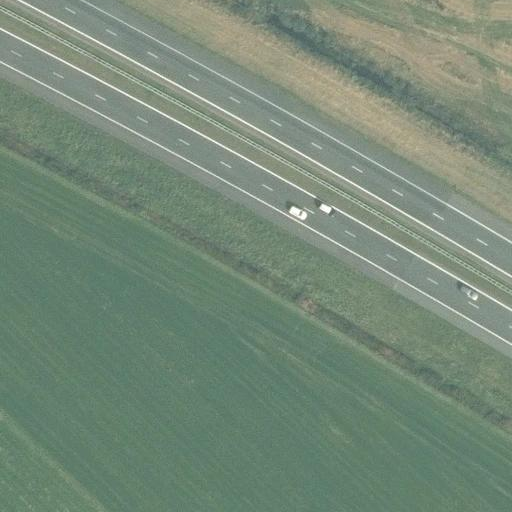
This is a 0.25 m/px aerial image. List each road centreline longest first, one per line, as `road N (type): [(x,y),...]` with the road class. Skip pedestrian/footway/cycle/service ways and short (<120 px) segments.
road 1 (motorway): [(0,45),(511,331)]
road 2 (motorway): [(511,262),(50,0)]
